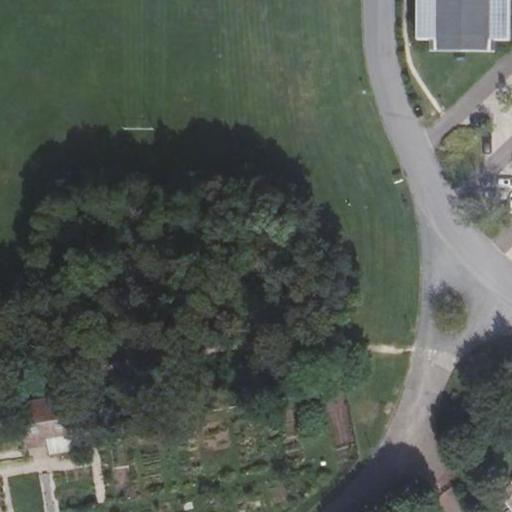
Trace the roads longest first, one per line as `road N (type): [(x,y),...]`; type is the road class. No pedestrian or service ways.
road 1 (unclassified): [(346,511),(393,463),(422,401),(434,201)]
road 2 (unclassified): [(376,0),(376,33),(403,134),(434,201)]
road 3 (unclassified): [(434,201),(465,247),(511,292)]
